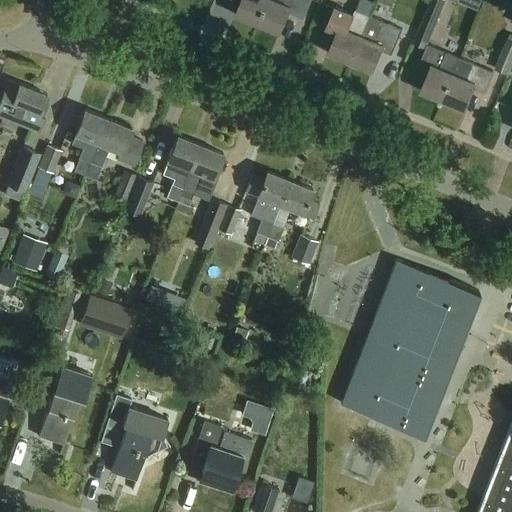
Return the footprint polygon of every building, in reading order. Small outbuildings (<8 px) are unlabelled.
[(241,0),(235,15),(258,25),(267,0),(241,0)] [(305,0),(267,0),(258,25),(280,34),(289,12),(299,17),(305,0)] [(435,26),(445,0),(430,0),(422,21),(435,26)] [(350,63),(370,16),(355,10),(353,15),(335,7),(326,28),(336,33),(328,54),(350,63)] [(370,16),(350,63),(372,72),(381,51),(391,55),(402,29),(370,16)] [(511,64),(511,38),(508,37),(496,68),(508,73),(511,64)] [(420,92),(442,101),(460,59),(428,46),(419,67),(428,71),(420,92)] [(492,72),(473,64),(460,58),(460,59),(442,101),(465,110),(473,90),(483,94),(492,72)] [(0,100),(0,116),(38,132),(44,116),(39,115),(47,95),(19,84),(19,85),(8,81),(0,100)] [(75,135),(72,143),(83,148),(80,157),(74,171),(85,175),(91,161),(108,119),(85,110),(75,135)] [(91,161),(85,175),(96,179),(102,165),(108,148),(109,148),(119,152),(117,158),(134,165),(143,141),(128,135),(131,128),(108,119),(91,161)] [(169,161),(164,173),(174,177),(167,196),(178,200),(183,188),(200,145),(179,136),(169,161)] [(21,145),(6,183),(27,191),(42,153),(21,145)] [(38,167),(53,172),(62,150),(47,145),(38,167)] [(200,145),(183,188),(194,193),(193,195),(207,200),(215,179),(214,179),(224,154),(200,145)] [(39,168),(29,193),(41,198),(51,173),(39,168)] [(127,200),(137,175),(124,170),(114,194),(127,200)] [(256,233),(267,237),(273,223),(280,206),(289,181),(268,172),(264,181),(253,176),(247,192),(269,201),(262,219),(256,233)] [(141,215),(145,205),(154,182),(139,177),(131,199),(126,209),(141,215)] [(313,190),(289,181),(280,206),(313,219),(318,205),(308,201),(313,190)] [(189,205),(193,195),(194,193),(183,188),(178,200),(178,201),(175,209),(190,215),(193,207),(189,205)] [(212,199),(203,223),(195,243),(210,249),(218,230),(228,205),(212,199)] [(228,205),(218,230),(231,235),(241,210),(228,205)] [(273,223),(267,237),(278,241),(283,227),(273,223)] [(309,265),(318,241),(300,234),(291,258),(309,265)] [(43,251),(20,243),(13,262),(36,270),(43,251)] [(55,250),(45,274),(58,280),(68,256),(55,250)] [(406,428),(425,435),(441,393),(444,385),(455,357),(462,339),(464,332),(480,291),(404,263),(396,259),(378,306),(341,403),(406,428)] [(1,266),(0,269),(0,283),(12,288),(17,271),(1,266)] [(100,278),(95,292),(107,297),(113,282),(100,278)] [(500,307),(511,310),(511,280),(509,279),(500,307)] [(132,308),(90,294),(80,323),(122,338),(132,308)] [(167,309),(180,314),(185,302),(172,297),(167,309)] [(236,327),(233,336),(246,340),(249,331),(236,327)] [(47,407),(38,436),(63,444),(79,397),(85,399),(93,373),(59,362),(48,359),(40,384),(54,388),(47,407)] [(297,366),(291,383),(304,387),(310,370),(297,366)] [(0,418),(13,378),(0,373),(0,418)] [(131,400),(116,395),(100,442),(118,448),(110,473),(135,481),(143,459),(167,447),(162,437),(167,420),(129,408),(131,400)] [(252,395),(247,410),(258,414),(255,425),(271,431),(280,404),(252,395)] [(375,429),(341,416),(328,450),(351,458),(346,469),(335,465),(322,499),(345,507),(349,496),(390,511),(394,511),(398,502),(421,511),(433,477),(411,468),(407,480),(362,462),(375,429)] [(205,420),(193,455),(194,455),(198,445),(209,449),(202,470),(203,470),(204,469),(218,474),(214,485),(215,485),(216,484),(230,489),(230,490),(231,490),(243,455),(248,457),(253,441),(226,431),(227,428),(205,420)] [(511,511),(511,423),(477,511),(511,511)] [(270,511),(278,489),(261,483),(252,510),(258,511),(270,511)]
